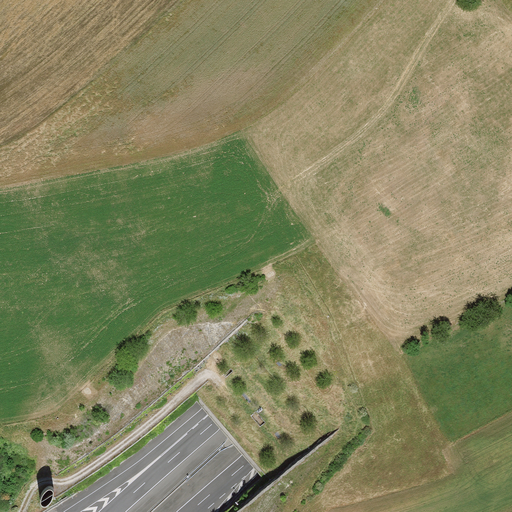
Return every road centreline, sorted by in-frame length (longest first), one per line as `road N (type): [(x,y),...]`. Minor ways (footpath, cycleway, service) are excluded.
road 1 (motorway): [(190,511),(511,255)]
road 2 (motorway): [(511,183),(251,388)]
road 3 (motorway): [(251,388),(64,511)]
road 4 (motorway): [(251,388),(112,511)]
